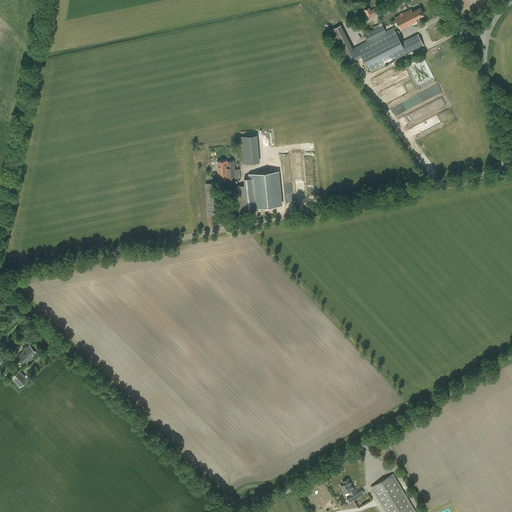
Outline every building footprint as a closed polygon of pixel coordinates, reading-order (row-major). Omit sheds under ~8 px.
[(364,9),(368,17),(375,13),(373,9),(371,10),(369,6),(364,9)] [(424,14),(420,7),(412,11),(411,9),(395,17),(401,29),(409,25),(409,24),(411,23),(412,24),(417,21),(416,19),(424,14)] [(367,40),(386,31),(382,24),(364,34),(367,40)] [(370,72),(424,45),(418,34),(403,41),(394,27),(345,53),(350,63),(362,56),(370,72)] [(243,163),(260,162),(258,134),(241,135),(243,163)] [(234,159),(230,160),(227,160),(217,161),(219,181),(240,179),(239,168),(235,169),(234,159)] [(237,209),(281,205),(278,171),(248,174),(248,177),(244,178),(244,185),(234,186),(237,209)] [(205,184),(208,215),(218,214),(215,182),(205,184)] [(26,363),(37,352),(29,345),(19,355),(26,363)] [(19,388),(28,380),(19,370),(11,378),(19,388)] [(385,511),(415,511),(393,473),(370,487),(385,511)] [(350,495),(356,491),(348,479),(342,482),(343,484),(340,486),(345,493),(348,491),(350,495)] [(354,500),(364,493),(362,489),(351,495),(354,500)]
